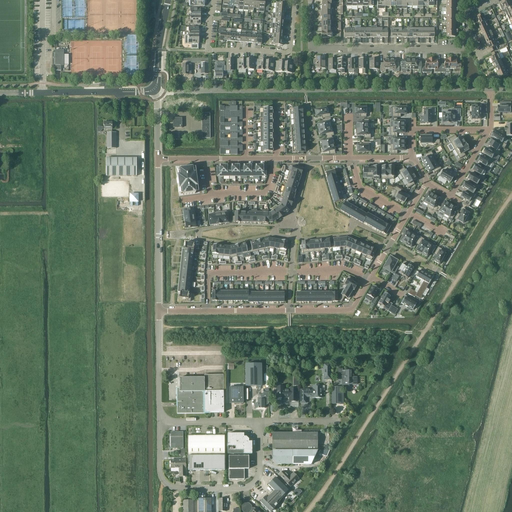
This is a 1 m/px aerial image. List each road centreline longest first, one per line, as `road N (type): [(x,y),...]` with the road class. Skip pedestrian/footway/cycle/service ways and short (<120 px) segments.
road 1 (unclassified): [(150,89),(490,89)]
road 2 (residential): [(370,277),(351,309),(158,311)]
road 3 (unclassified): [(159,422),(163,482),(240,488),(259,472),(259,421)]
road 4 (residential): [(458,48),(313,48),(310,0)]
road 5 (residential): [(214,0),(208,50),(289,53),(294,0)]
road 6 (unclassified): [(158,311),(157,159)]
